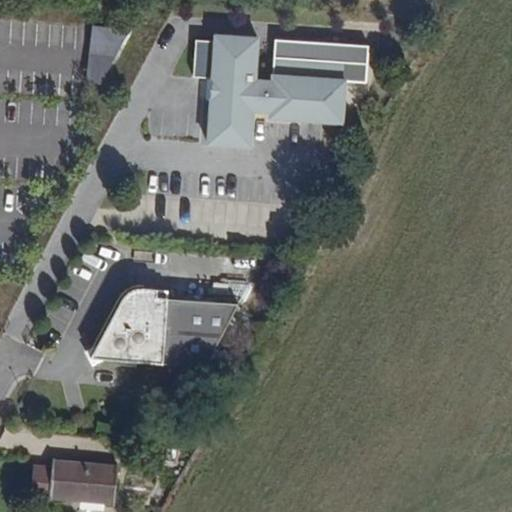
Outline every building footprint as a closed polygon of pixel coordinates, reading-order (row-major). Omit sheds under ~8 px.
[(100,69),(115,69),(138,14),(103,13),(100,69)] [(274,40),(275,23),(230,22),(230,26),(210,25),(209,63),(227,63),(222,132),(268,133),(269,96),(285,96),(285,103),(316,104),(352,104),(354,67),(377,68),(378,28),(360,27),(291,25),(291,41),(274,40)] [(181,226),(201,226),(201,201),(180,201),(181,226)] [(217,275),(214,290),(242,296),(245,281),(217,275)] [(176,293),(180,283),(138,282),(102,353),(212,364),(244,303),(176,293)] [(46,462),(44,497),(134,503),(136,461),(68,455),(67,463),(46,462)]
